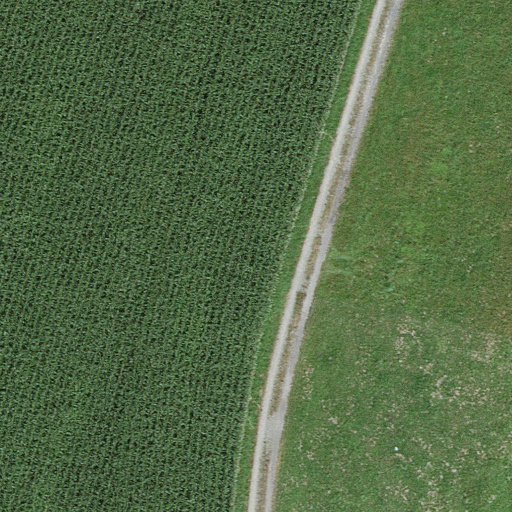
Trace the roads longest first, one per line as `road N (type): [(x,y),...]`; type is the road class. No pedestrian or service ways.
road 1 (track): [(260,511),(293,328),(390,0)]
road 2 (track): [(27,511),(63,403),(66,345)]
